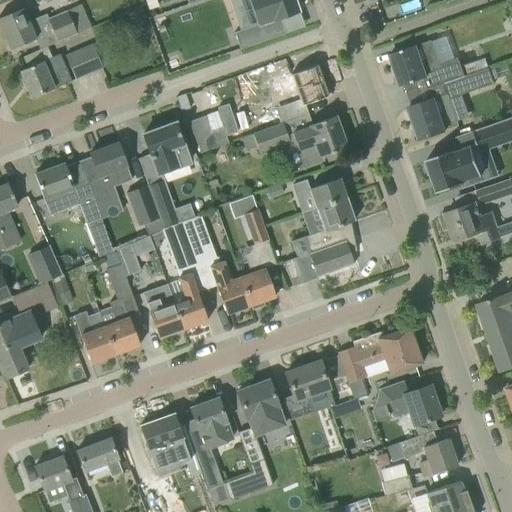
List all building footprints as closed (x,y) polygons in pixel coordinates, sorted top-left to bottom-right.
[(250,0),(258,24),(234,32),(240,49),(285,34),(280,18),(299,12),(294,0),(250,0)] [(139,7),(125,13),(131,28),(145,22),(139,7)] [(46,14),(27,22),(21,9),(0,18),(0,26),(9,49),(41,35),(46,47),(76,34),(66,11),(47,18),(46,14)] [(389,55),(400,86),(423,78),(427,89),(443,83),(465,75),(458,57),(439,64),(431,40),(416,45),(389,55)] [(64,56),(74,79),(101,68),(91,44),(64,56)] [(19,71),(30,98),(70,81),(59,54),(19,71)] [(277,81),(282,93),(295,88),(301,106),(327,97),(316,65),(290,74),(291,76),(277,81)] [(448,94),(450,99),(494,83),(489,67),(465,75),(443,83),(447,94),(448,94)] [(413,122),(419,140),(445,131),(445,130),(459,125),(450,99),(448,94),(447,94),(434,99),(408,108),(409,113),(408,113),(411,123),(413,122)] [(297,150),(303,167),(322,160),(320,157),(346,148),(344,145),(347,142),(345,136),(341,135),(334,116),(308,125),(309,127),(286,135),(282,124),(242,138),(246,150),(257,146),(259,153),(288,143),(289,146),(297,150)] [(511,140),(511,117),(472,131),(477,146),(496,140),(498,146),(511,140)] [(189,123),(199,154),(227,144),(222,129),(209,133),(204,118),(189,123)] [(151,159),(157,174),(188,163),(174,123),(142,135),(149,156),(150,155),(151,159)] [(90,157),(79,161),(86,179),(91,194),(91,193),(94,202),(106,198),(104,190),(131,180),(117,143),(89,154),(90,157)] [(483,180),(473,150),(454,156),(454,154),(427,164),(428,167),(426,168),(429,178),(432,178),(437,193),(462,184),(463,187),(483,180)] [(63,163),(33,174),(40,193),(48,215),(60,211),(78,204),(85,224),(100,218),(94,202),(91,193),(91,194),(86,179),(79,161),(65,166),(63,163)] [(476,190),(481,205),(511,193),(511,181),(510,177),(476,190)] [(308,189),(305,180),(291,185),(300,213),(315,208),(345,197),(339,178),(308,189)] [(156,212),(162,228),(179,222),(163,180),(147,186),(156,212)] [(0,250),(6,248),(0,233),(0,232),(1,232),(0,229),(0,213),(5,211),(16,206),(15,202),(7,184),(0,186),(0,250)] [(279,184),(266,189),(269,197),(281,193),(279,184)] [(146,185),(125,193),(138,226),(142,224),(147,236),(148,236),(160,231),(163,230),(162,228),(156,212),(147,186),(146,185)] [(354,221),(349,208),(345,197),(315,208),(323,230),(323,231),(344,224),(354,221)] [(477,203),(439,216),(444,229),(449,227),(454,241),(478,233),(482,244),(500,238),(491,213),(481,216),(477,203)] [(242,217),(253,246),(267,242),(257,211),(242,217)] [(197,218),(182,223),(197,264),(212,259),(197,218)] [(197,264),(182,223),(167,228),(182,270),(197,264)] [(296,257),(304,282),(353,265),(345,243),(350,241),(344,224),(323,231),(323,230),(290,242),(296,257)] [(130,244),(115,251),(115,252),(124,276),(139,270),(130,244)] [(48,245),(27,255),(39,283),(61,274),(48,245)] [(251,273),(239,277),(250,306),(250,305),(252,309),(263,305),(262,301),(274,297),(267,278),(257,250),(245,254),(251,273)] [(107,276),(114,296),(129,290),(124,276),(115,252),(102,257),(109,275),(107,276)] [(304,282),(296,257),(283,262),(292,287),(304,282)] [(90,262),(81,266),(84,273),(91,271),(92,267),(90,262)] [(250,306),(239,277),(228,282),(221,262),(209,267),(219,296),(225,314),(250,306)] [(0,274),(0,301),(10,297),(2,279),(0,274)] [(184,297),(171,301),(182,330),(206,321),(200,302),(189,274),(177,278),(184,297)] [(62,277),(51,281),(56,293),(67,289),(62,277)] [(12,297),(18,311),(52,297),(46,283),(12,297)] [(181,330),(182,330),(171,301),(166,284),(142,293),(148,310),(147,310),(157,338),(170,334),(171,337),(182,333),(181,330)] [(476,305),(494,354),(511,347),(511,292),(495,298),(476,305)] [(132,327),(122,299),(109,303),(116,322),(104,327),(114,355),(139,345),(132,327)] [(40,339),(28,311),(0,323),(0,367),(5,378),(27,369),(18,348),(40,339)] [(114,355),(104,327),(92,331),(86,312),(73,316),(80,335),(79,335),(90,364),(114,355)] [(402,370),(421,363),(408,327),(377,338),(376,333),(351,342),(353,347),(336,352),(347,383),(361,378),(365,377),(361,366),(383,359),(389,374),(402,370)] [(511,347),(494,354),(500,372),(511,367),(511,347)] [(281,400),(288,421),(312,413),(306,395),(327,388),(318,361),(284,373),(292,396),(281,400)] [(361,378),(347,383),(353,398),(366,393),(361,378)] [(278,409),(274,398),(267,379),(249,386),(248,383),(236,387),(238,390),(235,391),(242,410),(246,420),(247,421),(253,436),(284,425),(278,409)] [(439,416),(438,413),(441,410),(438,404),(435,404),(429,385),(405,393),(401,381),(380,388),(371,407),(390,400),(394,412),(407,408),(413,425),(439,416)] [(187,436),(196,462),(211,456),(209,448),(231,439),(217,398),(189,408),(198,432),(187,436)] [(340,403),(329,407),(333,418),(344,414),(340,403)] [(172,460),(173,463),(187,458),(180,438),(172,414),(139,426),(148,450),(156,460),(172,460)] [(396,443),(401,458),(422,452),(425,461),(418,464),(422,475),(430,475),(456,466),(447,439),(436,443),(432,431),(396,443)] [(117,459),(109,438),(76,450),(84,472),(105,464),(110,477),(121,473),(116,459),(117,459)] [(69,480),(61,456),(33,466),(43,491),(61,484),(68,500),(66,501),(70,511),(91,511),(84,494),(82,495),(75,477),(69,480)] [(271,485),(262,459),(248,464),(251,473),(223,483),(229,500),(271,485)] [(185,511),(168,472),(134,487),(145,511),(185,511)] [(380,483),(384,496),(411,489),(407,475),(380,483)] [(428,511),(445,511),(469,504),(465,490),(462,491),(459,481),(425,493),(428,502),(426,503),(428,511)]
